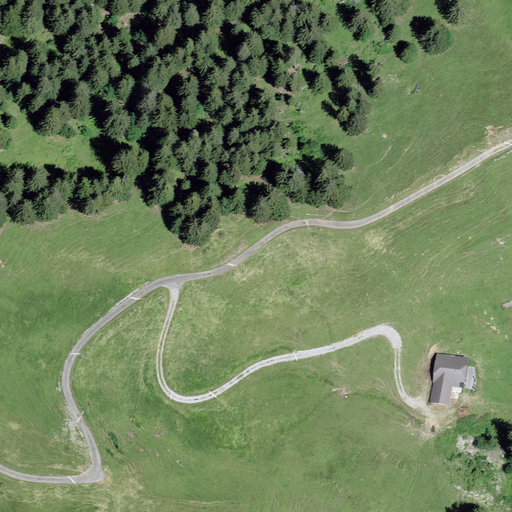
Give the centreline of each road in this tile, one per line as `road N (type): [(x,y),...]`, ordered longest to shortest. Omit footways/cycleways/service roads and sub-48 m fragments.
road 1 (unclassified): [(511,146),(370,222),(288,227),(224,270),(148,288),(87,335),(66,370),(93,473),(30,478),(0,467)]
road 2 (track): [(176,279),(159,360),(174,397),(203,397),(264,362),(385,330),(396,340),(399,386),(415,404)]
